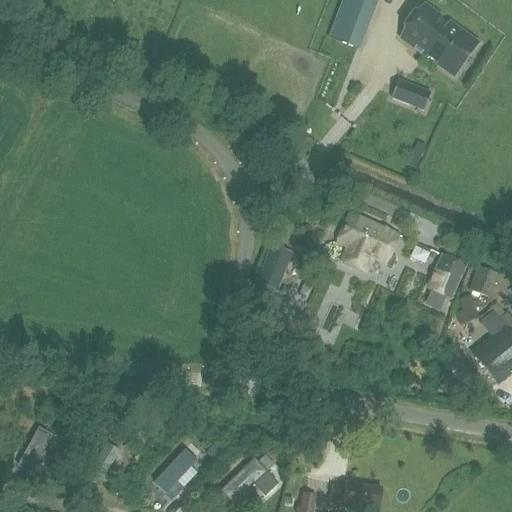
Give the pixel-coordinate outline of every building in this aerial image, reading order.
[(342,0),(328,38),(356,49),(373,0),(342,0)] [(475,44),(423,8),(418,15),(417,14),(406,31),(402,37),(414,46),(412,50),(420,55),(422,52),(426,55),(427,53),(438,61),(437,63),(453,75),(454,73),(473,45),(474,46),(475,44)] [(436,78),(403,66),(398,80),(431,92),(436,78)] [(391,99),(408,105),(414,87),(398,81),(391,99)] [(396,123),(403,108),(381,97),(374,112),(396,123)] [(429,109),(420,142),(433,146),(442,112),(429,109)] [(385,138),(390,127),(375,122),(371,132),(385,138)] [(385,257),(395,237),(347,213),(333,242),(343,247),(336,261),(359,273),(366,258),(381,266),(382,264),(386,266),(390,259),(385,257)] [(270,245),(257,279),(279,287),(291,253),(270,245)] [(449,301),(465,266),(441,255),(425,290),(449,301)] [(476,267),(468,292),(490,299),(498,275),(476,267)] [(462,311),(473,307),(469,296),(458,300),(462,311)] [(511,323),(507,317),(499,323),(492,315),(482,324),(493,338),(473,355),(497,384),(511,372),(511,340),(511,339),(511,323)] [(421,334),(414,350),(426,355),(432,339),(421,334)] [(106,453),(95,475),(107,482),(118,459),(106,453)] [(344,484),(342,500),(328,499),(326,511),(331,511),(362,511),(363,508),(378,510),(381,489),(344,484)] [(312,511),(315,496),(300,493),(297,511),(312,511)]
